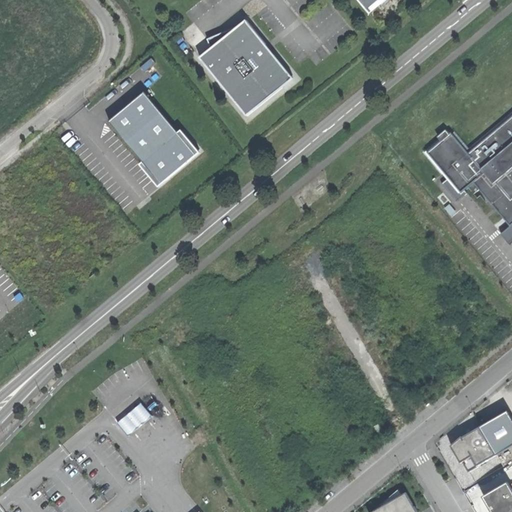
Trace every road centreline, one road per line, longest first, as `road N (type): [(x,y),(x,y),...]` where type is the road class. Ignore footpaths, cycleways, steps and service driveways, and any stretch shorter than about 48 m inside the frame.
road 1 (secondary): [(70,342),(479,5)]
road 2 (residential): [(308,253),(412,443)]
road 3 (unclassified): [(0,147),(95,64),(104,43),(85,0)]
road 4 (residential): [(511,359),(412,443)]
